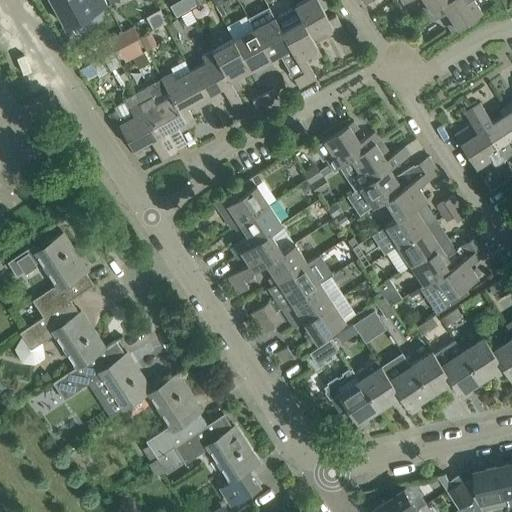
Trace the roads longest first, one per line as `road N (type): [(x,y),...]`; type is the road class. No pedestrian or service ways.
road 1 (residential): [(147,217),(194,188),(214,157),(387,62)]
road 2 (residential): [(307,457),(147,217)]
road 3 (residential): [(147,217),(5,0)]
road 4 (residential): [(511,429),(324,461),(307,457)]
road 5 (residential): [(506,232),(404,87)]
road 6 (residential): [(404,87),(487,31),(511,30)]
